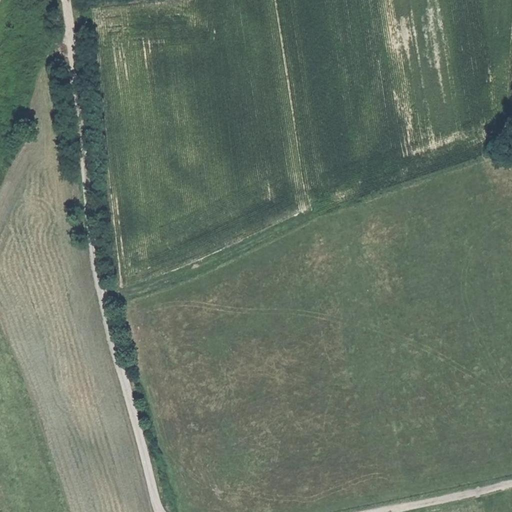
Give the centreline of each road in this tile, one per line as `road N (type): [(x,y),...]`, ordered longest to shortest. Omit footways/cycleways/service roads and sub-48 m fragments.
road 1 (track): [(68,0),(104,296),(159,511)]
road 2 (track): [(104,296),(199,264),(322,205),(511,138)]
road 3 (track): [(360,511),(511,479)]
